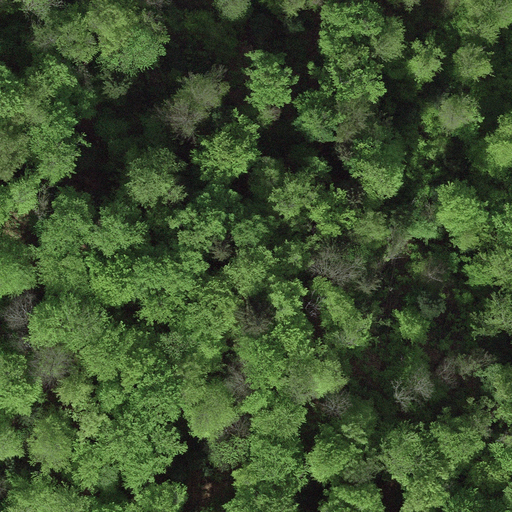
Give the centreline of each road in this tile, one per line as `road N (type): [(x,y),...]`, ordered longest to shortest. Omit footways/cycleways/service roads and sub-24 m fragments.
road 1 (track): [(0,191),(71,259),(145,306),(292,323),(310,334),(511,511)]
road 2 (track): [(0,63),(112,148)]
